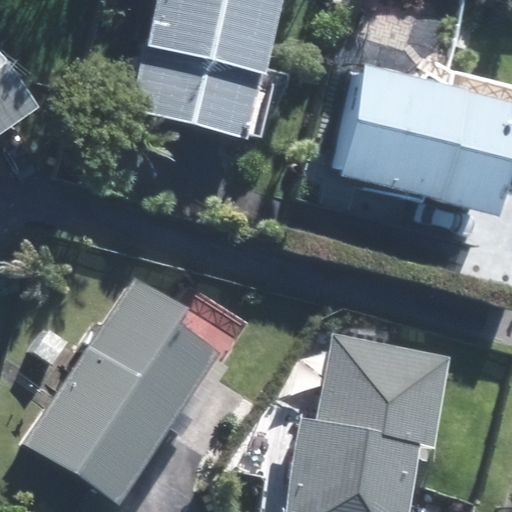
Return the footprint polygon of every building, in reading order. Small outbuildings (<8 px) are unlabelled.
[(236,136),(268,0),(142,0),(117,108),(236,136)] [(358,59),(326,177),(479,218),(511,100),(358,59)] [(0,117),(24,100),(0,66),(0,117)] [(193,308),(186,318),(125,277),(17,440),(111,502),(159,430),(171,439),(238,338),(193,308)] [(295,415),(278,511),(396,511),(407,447),(429,451),(446,353),(326,333),(312,418),(295,415)]
